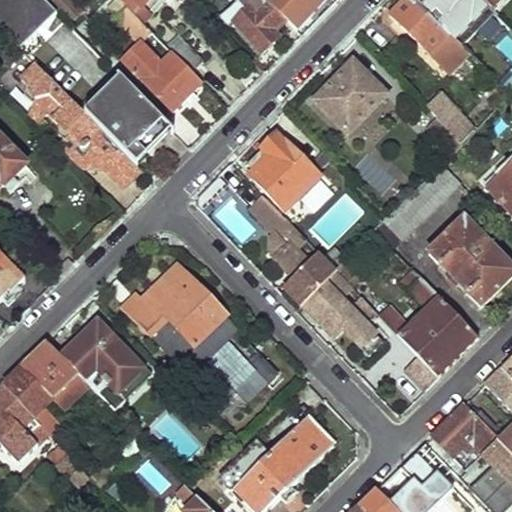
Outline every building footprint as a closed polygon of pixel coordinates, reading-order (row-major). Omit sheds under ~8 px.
[(0,0),(0,27),(18,46),(40,25),(46,29),(49,30),(58,17),(40,0),(0,0)] [(117,0),(134,17),(142,8),(150,0),(117,0)] [(226,18),(263,57),(278,42),(270,35),(285,21),(270,6),(264,0),(245,0),(242,4),(226,18)] [(275,0),(270,6),(285,21),(298,33),(329,0),(275,0)] [(413,0),(402,0),(387,15),(451,78),(471,57),(461,47),(417,3),(413,0)] [(461,47),(495,13),(481,0),(420,0),(417,3),(461,47)] [(481,0),(495,13),(507,0),(481,0)] [(151,17),(142,8),(134,17),(143,25),(151,17)] [(46,29),(40,25),(18,46),(23,51),(46,29)] [(511,59),(511,37),(506,33),(496,44),(511,59)] [(23,51),(18,46),(14,43),(1,56),(11,67),(25,54),(23,51)] [(185,45),(175,56),(193,74),(204,64),(185,45)] [(143,47),(123,67),(173,117),(203,87),(201,85),(174,58),(164,68),(143,47)] [(353,58),(309,103),(348,141),(392,97),(353,58)] [(142,173),(137,168),(86,116),(37,65),(23,79),(35,93),(31,95),(38,103),(43,116),(53,119),(64,131),(59,135),(64,142),(58,147),(66,155),(79,168),(85,163),(85,164),(86,165),(87,166),(88,168),(89,168),(90,169),(92,169),(93,169),(94,169),(96,169),(98,168),(100,168),(109,177),(122,166),(135,178),(142,173)] [(126,86),(121,82),(104,99),(108,103),(126,86)] [(104,99),(86,116),(137,168),(155,151),(147,143),(165,125),(126,86),(108,103),(104,99)] [(442,94),(429,108),(439,118),(465,144),(478,130),(442,94)] [(38,103),(31,95),(19,107),(35,124),(43,116),(38,103)] [(391,114),(410,129),(422,114),(403,99),(391,114)] [(465,144),(439,118),(430,127),(456,153),(465,144)] [(172,133),(165,125),(147,143),(155,151),(172,133)] [(267,162),(248,181),(287,218),(306,199),(318,211),(334,195),(277,139),(260,155),(267,162)] [(0,141),(0,187),(5,193),(28,169),(0,141)] [(511,165),(484,191),(511,220),(511,165)] [(122,166),(109,177),(123,191),(135,178),(122,166)] [(441,168),(373,236),(392,256),(461,188),(441,168)] [(221,194),(212,185),(191,206),(200,215),(221,194)] [(262,198),(247,211),(271,235),(268,238),(280,250),(273,258),(270,260),(292,281),(281,292),(301,311),(338,275),(318,255),(311,262),(300,250),(307,243),(262,198)] [(511,265),(465,216),(425,255),(481,313),(511,283),(511,265)] [(280,250),(268,238),(267,253),(273,258),(280,250)] [(0,258),(0,302),(8,295),(12,298),(26,285),(0,258)] [(138,294),(122,309),(159,348),(176,331),(195,351),(226,321),(176,270),(145,300),(138,294)] [(390,306),(377,318),(417,360),(403,373),(423,395),(479,341),(412,270),(398,283),(424,311),(409,325),(390,306)] [(338,275),(301,311),(334,345),(343,336),(361,354),(379,336),(344,301),(354,291),(338,275)] [(106,319),(59,361),(81,383),(85,388),(94,379),(115,400),(149,366),(106,319)] [(176,331),(159,348),(178,368),(195,351),(176,331)] [(45,347),(21,371),(51,402),(63,390),(69,396),(81,383),(59,361),(45,347)] [(511,359),(498,373),(511,386),(511,359)] [(21,371),(2,391),(31,421),(34,424),(50,442),(55,437),(50,432),(58,424),(43,410),(51,402),(21,371)] [(511,386),(498,373),(484,387),(511,416),(511,431),(498,445),(511,458),(511,386)] [(0,448),(19,468),(38,450),(24,434),(34,424),(31,421),(2,391),(0,392),(0,448)] [(463,409),(429,442),(449,462),(457,454),(462,458),(469,451),(511,494),(511,458),(498,445),(463,409)] [(228,497),(243,511),(269,511),(337,446),(309,417),(270,455),(257,442),(218,480),(231,494),(228,497)] [(80,472),(66,459),(56,469),(69,483),(80,472)] [(103,472),(90,484),(92,486),(98,492),(100,494),(113,482),(103,472)] [(208,511),(184,487),(175,496),(186,507),(181,511),(208,511)] [(398,511),(376,490),(358,509),(360,511),(398,511)]
